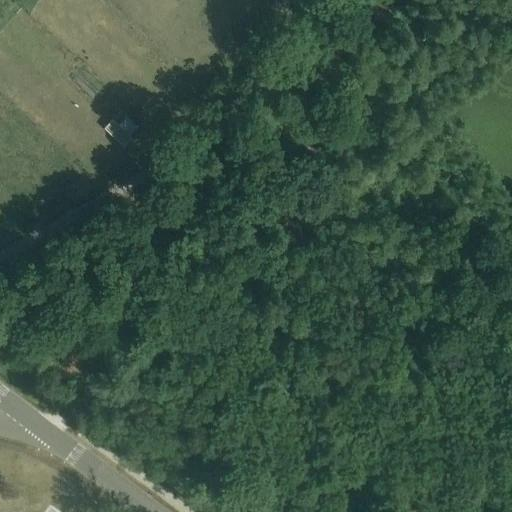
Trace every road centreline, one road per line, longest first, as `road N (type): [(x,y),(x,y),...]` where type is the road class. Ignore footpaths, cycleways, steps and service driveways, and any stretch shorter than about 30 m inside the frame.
road 1 (track): [(0,262),(201,130),(328,0)]
road 2 (tertiary): [(150,511),(34,424)]
